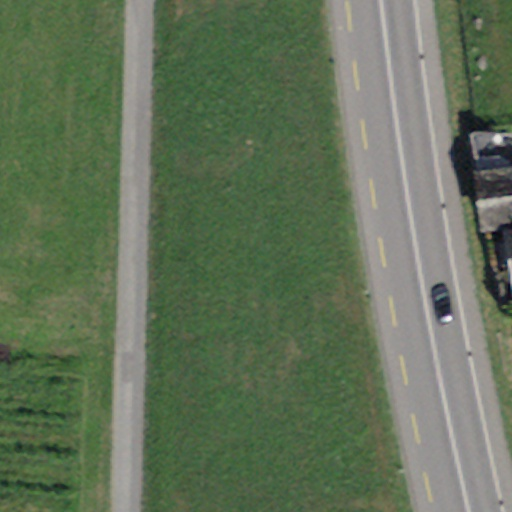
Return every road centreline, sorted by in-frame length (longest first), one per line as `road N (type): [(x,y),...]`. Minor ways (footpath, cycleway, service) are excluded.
road 1 (secondary): [(380,0),(434,339),(473,511)]
road 2 (track): [(124,511),(138,0)]
